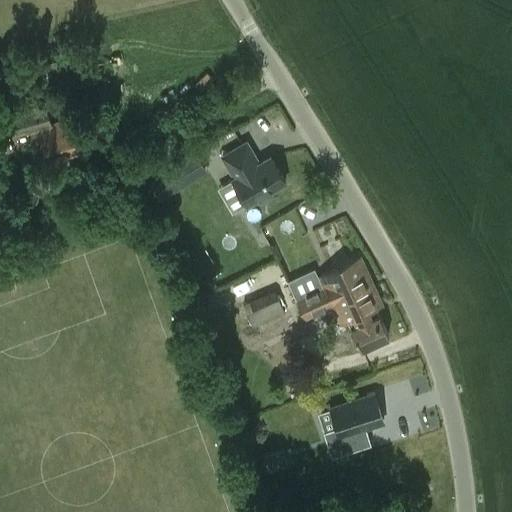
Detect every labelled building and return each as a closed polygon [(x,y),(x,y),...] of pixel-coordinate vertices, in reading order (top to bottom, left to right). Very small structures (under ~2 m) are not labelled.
[(39,94),(74,83),(64,55),(31,65),(39,94)] [(14,135),(28,131),(40,171),(81,158),(69,118),(51,122),(45,102),(7,114),(14,135)] [(286,181),(271,156),(259,163),(247,142),(223,156),(236,177),(233,179),(247,204),(286,181)] [(196,151),(170,167),(178,181),(204,165),(196,151)] [(318,275),(322,285),(294,297),(303,318),(331,305),(373,285),(360,256),(318,275)] [(359,348),(387,335),(374,307),(381,304),(373,285),(331,305),(339,323),(347,320),(359,348)] [(252,327),(285,312),(274,289),(242,303),(252,327)] [(341,426),(328,431),(337,456),(376,442),(370,426),(387,420),(377,392),(334,407),(341,426)] [(287,463),(282,448),(263,454),(268,469),(287,463)]
